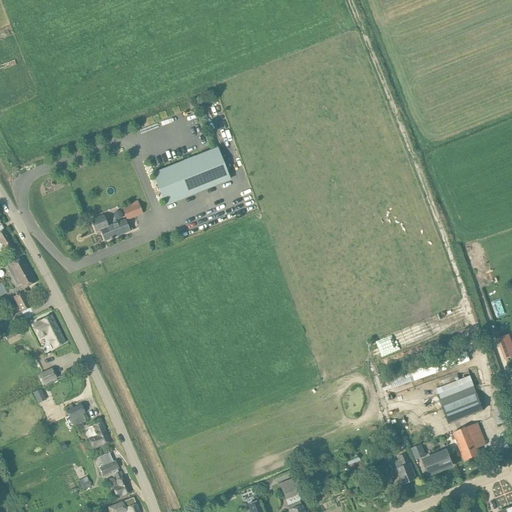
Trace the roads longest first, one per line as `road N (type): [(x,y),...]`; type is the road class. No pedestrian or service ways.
road 1 (tertiary): [(154,511),(88,360),(0,193)]
road 2 (unknown): [(14,219),(56,162),(106,145),(134,157),(154,221)]
road 3 (unknown): [(29,245),(49,240),(92,249),(154,221)]
road 4 (unclassified): [(396,511),(511,466)]
